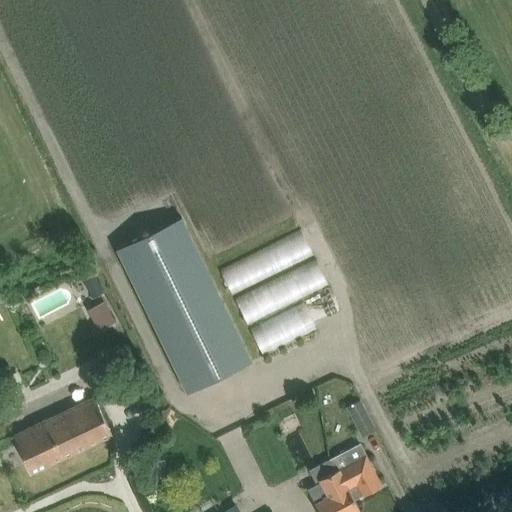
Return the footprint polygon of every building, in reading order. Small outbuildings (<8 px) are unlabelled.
[(181,217),(117,248),(153,322),(157,331),(187,392),(251,360),(181,217)] [(300,240),(307,257),(316,254),(308,236),(300,240)] [(254,326),(335,287),(323,262),(242,301),(254,326)] [(94,274),(84,280),(89,289),(99,283),(94,274)] [(300,344),(297,335),(306,332),(301,316),(258,331),(267,356),(300,344)] [(32,472),(113,434),(95,397),(14,435),(32,472)] [(360,400),(347,407),(354,422),(368,414),(360,400)] [(262,416),(240,425),(272,496),(293,487),(262,416)] [(360,442),(329,458),(335,469),(339,468),(354,498),(362,493),(363,495),(382,485),(373,467),(361,445),(360,442)] [(316,482),(307,487),(315,504),(318,508),(319,511),(352,511),(359,508),(354,498),(339,468),(335,469),(329,458),(309,469),(316,482)]
